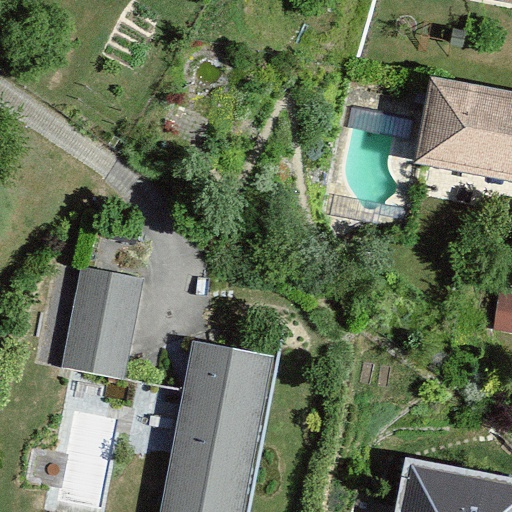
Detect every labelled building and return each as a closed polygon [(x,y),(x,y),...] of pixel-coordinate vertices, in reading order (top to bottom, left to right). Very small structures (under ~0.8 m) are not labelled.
[(511,0),(453,0),(511,10),(511,0)] [(511,96),(430,80),(413,168),(511,187),(511,96)] [(139,282),(83,271),(63,374),(119,385),(139,282)] [(246,511),(274,355),(188,340),(157,511),(246,511)] [(511,511),(511,488),(394,467),(385,511),(511,511)]
